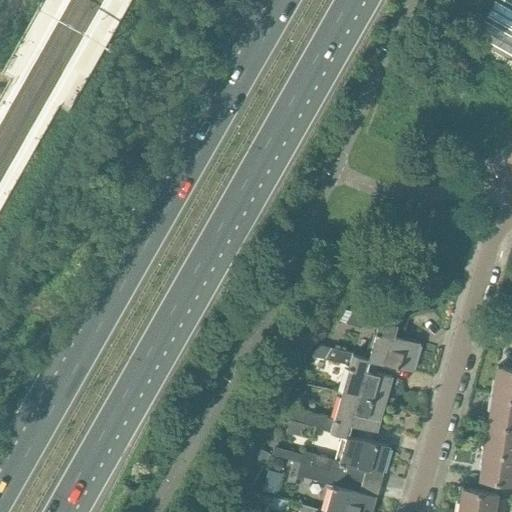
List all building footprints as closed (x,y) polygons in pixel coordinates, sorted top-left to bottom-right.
[(365,314),(352,311),(346,322),(361,326),(365,314)] [(368,356),(368,357),(370,357),(370,358),(378,360),(410,370),(418,342),(402,337),(394,335),(397,324),(379,318),(375,330),(368,356)] [(331,346),(325,357),(342,362),(349,364),(341,391),(383,403),(391,376),(375,371),(367,369),(370,358),(370,357),(368,357),(368,356),(352,352),(345,350),(331,346)] [(493,394),(511,396),(511,367),(497,365),(493,394)] [(297,407),(291,418),(304,422),(330,429),(330,430),(346,435),(347,434),(348,435),(348,434),(351,424),(360,426),(375,430),(383,403),(341,391),(334,417),(308,410),(297,407)] [(511,424),(511,396),(493,394),(488,422),(511,424)] [(511,453),(511,424),(488,422),(484,449),(511,453)] [(346,435),(336,473),(362,480),(365,469),(381,474),(389,446),(357,436),(348,434),(348,435),(347,434),(346,435)] [(511,453),(484,449),(480,477),(511,482),(511,453)] [(332,484),(325,511),(324,511),(327,511),(370,511),(375,495),(359,491),(362,480),(336,473),(312,466),(316,454),(303,451),(297,474),(332,484)] [(462,486),(458,511),(493,511),(497,492),(462,486)] [(286,499),(277,497),(249,489),(246,501),(282,511),(286,499)]
